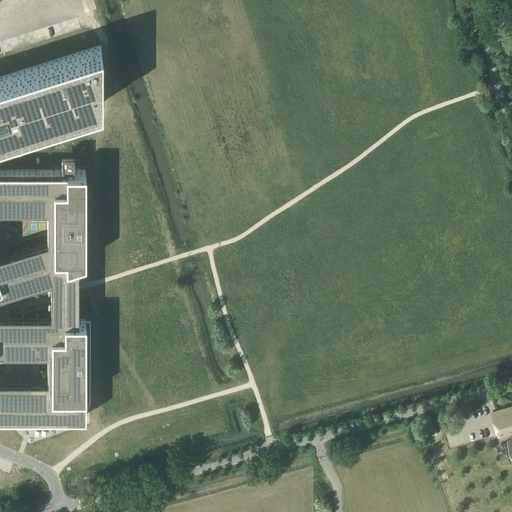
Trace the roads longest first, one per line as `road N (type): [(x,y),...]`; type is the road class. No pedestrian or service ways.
road 1 (unclassified): [(53,511),(511,386)]
road 2 (unclassified): [(511,132),(468,0)]
